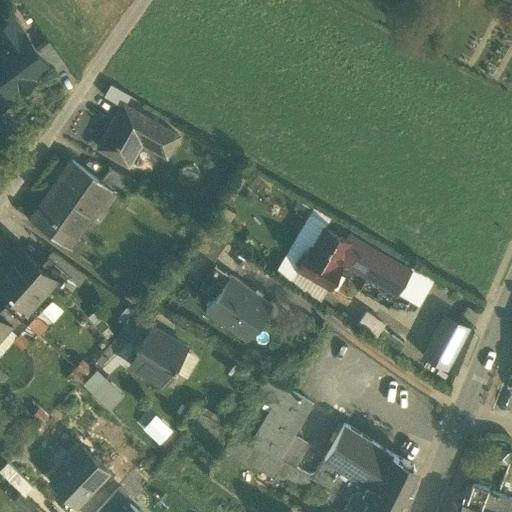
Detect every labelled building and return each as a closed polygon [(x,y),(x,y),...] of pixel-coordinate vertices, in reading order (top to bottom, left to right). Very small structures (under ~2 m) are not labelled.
[(12,16),(0,24),(0,39),(5,46),(0,49),(0,93),(3,97),(4,97),(18,86),(20,89),(34,78),(32,76),(48,64),(36,48),(12,16)] [(47,39),(36,48),(48,64),(54,72),(65,64),(47,39)] [(129,94),(110,83),(103,94),(121,104),(122,103),(123,104),(129,94)] [(3,97),(0,93),(0,111),(9,104),(4,97),(3,97)] [(123,104),(122,103),(121,104),(97,146),(127,163),(140,141),(164,155),(176,134),(123,104)] [(71,160),(36,209),(50,219),(72,234),(73,233),(77,236),(110,190),(105,187),(106,185),(99,180),(71,160)] [(130,178),(109,166),(99,180),(106,185),(105,187),(110,190),(117,195),(130,178)] [(50,219),(36,209),(30,218),(44,228),(50,219)] [(72,234),(50,219),(44,228),(77,252),(85,241),(77,236),(73,233),(72,234)] [(208,226),(193,245),(212,260),(227,240),(208,226)] [(351,243),(325,227),(309,253),(307,252),(297,268),(328,287),(339,270),(335,268),(340,260),(351,243)] [(351,243),(340,260),(395,293),(408,273),(353,240),(351,243)] [(23,248),(0,274),(0,283),(13,295),(26,306),(27,306),(53,276),(54,275),(40,263),(23,248)] [(70,274),(48,255),(40,263),(54,275),(53,276),(61,284),(70,274)] [(213,266),(198,287),(213,298),(228,277),(213,266)] [(271,306),(229,276),(213,298),(204,310),(246,340),(271,306)] [(26,306),(13,295),(5,304),(27,324),(36,314),(27,306),(26,306)] [(27,324),(5,304),(0,309),(0,313),(11,323),(10,325),(19,333),(27,324)] [(367,310),(355,327),(373,341),(382,329),(386,324),(367,310)] [(0,313),(0,336),(10,325),(11,323),(0,313)] [(423,356),(447,369),(469,327),(444,315),(423,356)] [(185,348),(152,326),(135,353),(137,354),(130,365),(162,385),(175,365),(185,348)] [(404,344),(382,329),(373,341),(395,356),(404,344)] [(80,379),(107,406),(122,391),(95,364),(80,379)] [(251,444),(242,459),(269,474),(273,467),(278,459),(292,435),(311,404),(285,388),(251,444)] [(251,444),(197,413),(200,408),(192,404),(181,423),(242,459),(251,444)] [(391,454),(342,424),(323,460),(365,485),(366,483),(373,488),(391,454)] [(292,435),(278,459),(294,468),(307,444),(292,435)] [(108,471),(82,446),(50,480),(75,504),(108,471)] [(391,454),(373,488),(366,483),(365,485),(361,493),(368,497),(362,509),(363,509),(367,511),(400,511),(413,485),(410,483),(414,470),(413,465),(391,454)] [(5,459),(0,464),(0,470),(23,491),(32,482),(5,459)] [(294,468),(278,459),(273,467),(308,488),(311,482),(315,475),(315,474),(309,477),(294,468)] [(365,485),(323,460),(315,474),(315,475),(311,482),(362,509),(368,497),(361,493),(365,485)] [(308,488),(273,467),(269,474),(304,494),(308,488)] [(362,509),(311,482),(308,488),(304,494),(336,511),(361,511),(363,509),(362,509)] [(95,511),(110,511),(128,493),(120,485),(95,511)] [(504,511),(510,498),(472,485),(464,506),(472,509),(479,511),(504,511)] [(22,492),(14,501),(25,511),(30,511),(36,506),(22,492)] [(453,502),(449,511),(471,511),(472,509),(464,506),(453,502)] [(140,511),(131,503),(122,511),(140,511)]
